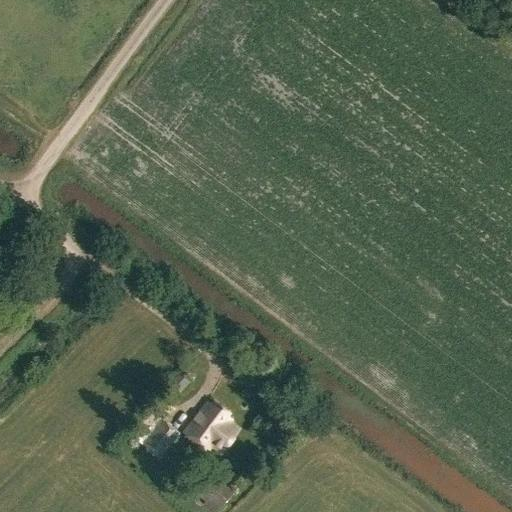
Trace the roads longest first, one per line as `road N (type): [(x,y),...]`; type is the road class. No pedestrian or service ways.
road 1 (track): [(13,199),(69,244),(72,265),(67,283),(0,347)]
road 2 (unclassified): [(45,160),(164,0)]
